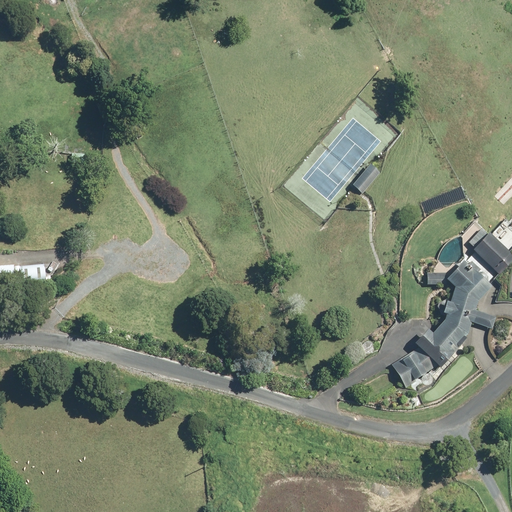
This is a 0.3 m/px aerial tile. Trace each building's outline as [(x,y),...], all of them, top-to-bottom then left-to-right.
[(92,155),(71,152),(69,164),(90,167),(92,155)] [(380,173),(369,164),(352,187),(363,196),(380,173)] [(476,218),(461,234),(464,251),(467,255),(470,252),(498,275),(511,259),(511,257),(487,236),(476,218)] [(449,275),(425,274),(424,285),(448,286),(452,290),(448,303),(442,302),(439,315),(445,316),(415,345),(417,348),(389,366),(403,388),(435,366),(470,324),(471,323),(492,329),(494,318),(472,312),(472,311),(496,288),(466,258),(449,275)] [(46,264),(0,266),(0,287),(47,285),(46,264)]
